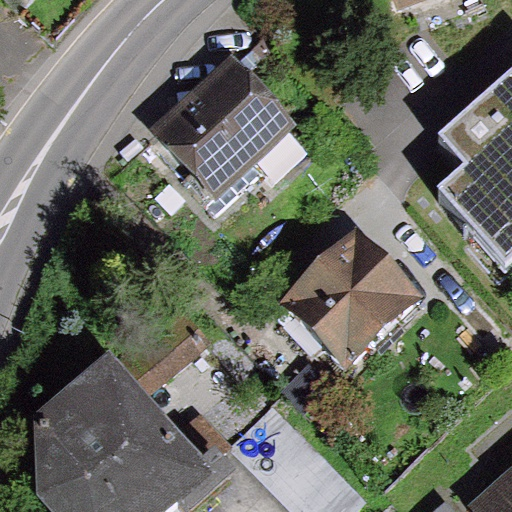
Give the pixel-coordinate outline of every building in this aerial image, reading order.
[(393,0),(400,15),(438,0),(393,0)] [(151,128),(214,199),(296,126),(233,55),(181,101),(151,128)] [(511,79),(438,144),(465,173),(438,196),(507,276),(511,271),(511,79)] [(276,305),(341,373),(420,298),(355,230),(276,305)] [(187,511),(217,487),(105,355),(1,443),(59,511),(187,511)] [(511,511),(511,464),(469,501),(478,511),(511,511)] [(300,511),(371,511),(377,506),(342,471),(300,511)]
